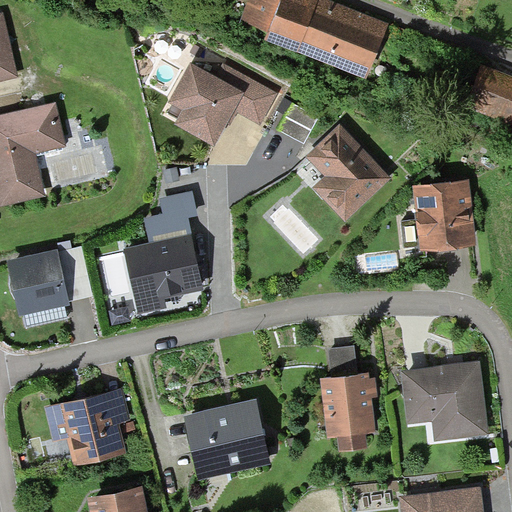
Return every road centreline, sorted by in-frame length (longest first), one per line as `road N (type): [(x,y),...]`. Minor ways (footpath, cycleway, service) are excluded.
road 1 (residential): [(511,401),(499,335),(438,305),(344,306),(0,375)]
road 2 (residential): [(511,63),(341,0)]
